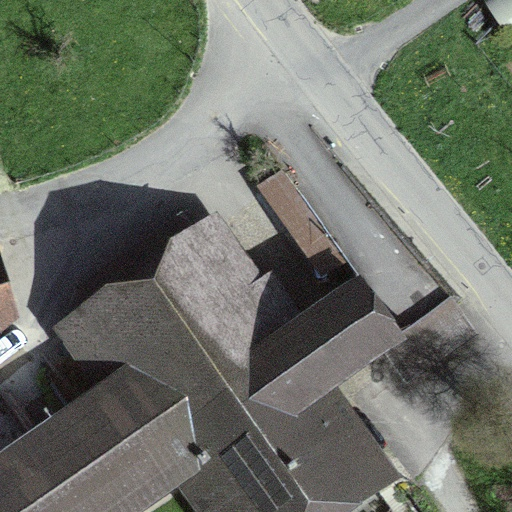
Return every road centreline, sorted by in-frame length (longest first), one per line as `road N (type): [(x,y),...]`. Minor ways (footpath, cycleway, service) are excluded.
road 1 (residential): [(0,225),(160,179),(327,94)]
road 2 (tertiary): [(511,307),(327,94)]
road 3 (track): [(327,94),(463,0)]
